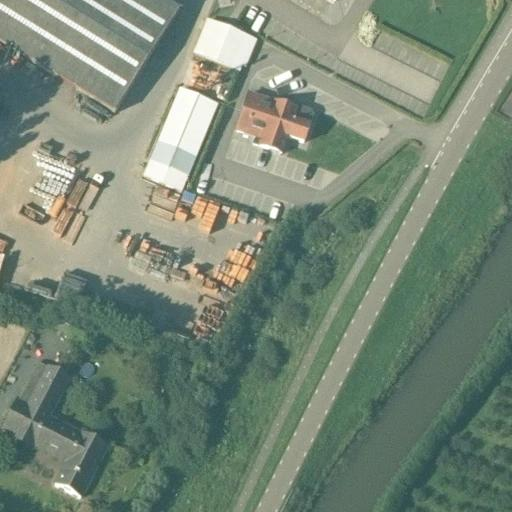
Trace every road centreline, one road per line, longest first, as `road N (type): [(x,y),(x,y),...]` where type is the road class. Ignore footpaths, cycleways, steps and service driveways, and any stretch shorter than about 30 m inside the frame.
road 1 (tertiary): [(264,511),(325,385),(511,57)]
road 2 (unknown): [(0,79),(83,140),(126,144),(167,93),(188,39),(190,0)]
